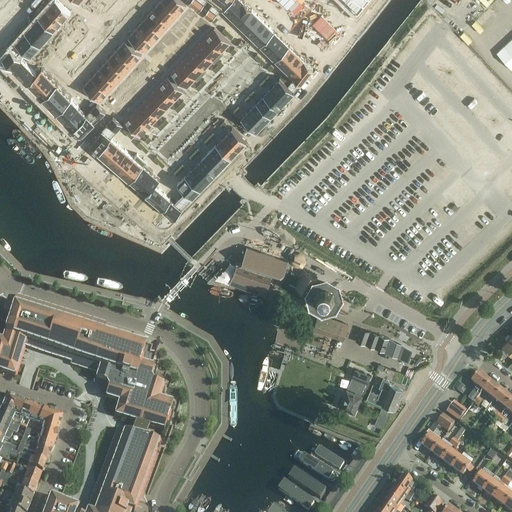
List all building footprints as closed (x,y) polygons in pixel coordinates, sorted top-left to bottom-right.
[(53,0),(48,6),(63,20),(70,13),(70,12),(56,0),(53,0)] [(179,0),(161,0),(161,1),(177,15),(186,6),(179,0)] [(191,0),(189,4),(199,12),(207,0),(191,0)] [(215,0),(204,15),(211,21),(211,20),(216,16),(222,9),(230,0),(215,0)] [(242,0),(230,0),(222,9),(230,16),(244,2),(242,0)] [(343,34),(350,27),(324,0),(319,0),(315,4),(343,34)] [(343,0),(357,14),(368,0),(343,0)] [(468,0),(463,0),(454,11),(472,27),(492,6),(485,0),(480,0),(475,6),(468,0)] [(161,1),(153,10),(169,24),(177,15),(161,1)] [(244,2),(230,16),(237,24),(251,9),(244,2)] [(48,6),(43,12),(58,25),(63,20),(48,6)] [(251,9),(237,24),(245,31),(259,17),(251,9)] [(153,10),(145,19),(161,34),(169,24),(153,10)] [(43,12),(38,17),(53,31),(58,25),(43,12)] [(38,17),(31,25),(47,38),(53,31),(38,17)] [(259,17),(245,31),(252,38),(267,24),(259,17)] [(145,19),(136,28),(153,43),(161,34),(145,19)] [(267,24),(252,38),(260,45),(274,31),(267,24)] [(31,25),(25,32),(40,46),(47,38),(31,25)] [(136,28),(128,38),(144,52),(153,43),(136,28)] [(214,28),(205,37),(221,53),(230,43),(214,28)] [(274,31),(260,45),(267,52),(281,38),(274,31)] [(25,32),(20,38),(35,51),(40,46),(25,32)] [(205,37),(197,46),(213,61),(221,53),(205,37)] [(15,43),(15,44),(22,50),(30,57),(35,51),(20,38),(15,43)] [(281,38),(267,52),(275,60),(289,45),(281,38)] [(125,41),(116,50),(133,65),(141,55),(125,41)] [(2,57),(12,68),(21,59),(17,55),(22,50),(15,44),(11,48),(10,48),(2,57)] [(289,45),(275,60),(283,67),(297,53),(289,45)] [(197,46),(188,55),(204,70),(213,61),(197,46)] [(116,50),(108,60),(124,74),(133,65),(116,50)] [(297,53),(283,67),(291,75),(305,60),(297,53)] [(188,55),(180,64),(195,79),(204,70),(188,55)] [(21,59),(12,68),(27,83),(36,74),(21,59)] [(108,60),(100,69),(116,83),(124,74),(108,60)] [(294,78),(288,86),(294,92),(312,69),(313,69),(313,68),(305,60),(291,75),(294,78)] [(180,64),(171,73),(186,89),(195,79),(180,64)] [(36,74),(27,83),(34,91),(49,77),(41,69),(36,74)] [(100,69),(91,78),(108,93),(116,83),(100,69)] [(168,76),(159,86),(175,101),(184,91),(168,76)] [(49,77),(34,91),(42,99),(57,85),(49,77)] [(91,78),(83,88),(99,102),(108,93),(91,78)] [(279,79),(271,87),(286,101),(294,93),(294,92),(288,86),(284,82),(279,78),(279,79)] [(57,85),(42,99),(49,106),(64,92),(57,85)] [(159,86),(150,94),(166,110),(175,101),(159,86)] [(271,87),(263,95),(278,109),(286,101),(271,87)] [(64,92),(49,106),(56,113),(71,99),(64,92)] [(150,94),(142,103),(157,119),(166,110),(150,94)] [(263,95),(256,102),(271,116),(278,109),(263,95)] [(474,97),(465,104),(468,108),(478,101),(474,97)] [(71,99),(56,113),(64,121),(78,107),(71,99)] [(256,102),(249,110),(263,124),(271,116),(256,102)] [(142,103),(133,112),(149,127),(157,119),(142,103)] [(86,115),(71,129),(78,136),(81,136),(105,113),(106,112),(97,104),(96,104),(96,105),(86,115)] [(78,107),(64,121),(71,129),(86,115),(78,107)] [(241,118),(256,132),(263,124),(249,110),(241,118)] [(133,112),(124,122),(140,137),(149,127),(133,112)] [(94,139),(90,143),(90,147),(98,153),(111,138),(123,124),(113,117),(112,118),(113,118),(95,138),(94,138),(94,139)] [(232,128),(224,136),(238,150),(246,142),(247,142),(245,140),(232,127),(231,128),(232,128)] [(224,136),(216,144),(230,158),(238,150),(224,136)] [(111,138),(98,153),(105,160),(118,145),(111,138)] [(216,144),(208,152),(223,166),(230,158),(216,144)] [(118,145),(105,160),(113,166),(126,151),(118,145)] [(409,158),(415,162),(421,155),(414,150),(409,158)] [(126,151),(113,166),(121,173),(134,158),(126,151)] [(208,152),(201,160),(215,174),(223,166),(208,152)] [(134,158),(121,173),(129,181),(143,165),(134,158)] [(201,160),(193,167),(208,181),(215,174),(201,160)] [(143,165),(129,181),(137,188),(151,172),(143,165)] [(193,167),(185,176),(200,189),(208,181),(193,167)] [(151,172),(137,188),(146,195),(155,185),(159,180),(151,172)] [(177,184),(185,192),(191,198),(192,198),(200,189),(185,176),(178,184),(177,184)] [(155,185),(146,195),(162,209),(171,199),(155,185)] [(171,199),(162,209),(173,218),(174,217),(180,210),(181,210),(192,198),(191,198),(185,192),(175,203),(171,199)] [(297,237),(314,242),(319,226),(302,221),(297,237)] [(271,277),(281,281),(288,262),(247,247),(240,266),(237,264),(231,279),(266,291),(271,277)] [(332,304),(336,296),(334,288),(326,283),(318,286),(317,286),(314,284),(316,280),(304,273),(295,288),(307,295),(310,291),(313,293),(315,302),(323,306),(332,304)] [(144,349),(103,336),(105,329),(14,301),(7,299),(3,314),(10,316),(2,342),(0,341),(0,373),(14,378),(25,344),(72,358),(70,365),(97,373),(95,380),(101,382),(100,386),(101,389),(102,391),(106,393),(104,398),(118,403),(114,416),(136,423),(132,434),(117,429),(85,511),(78,511),(76,511),(78,506),(50,496),(43,511),(125,511),(126,510),(131,511),(133,511),(134,511),(133,511),(135,506),(136,506),(136,505),(138,499),(139,498),(138,498),(140,492),(141,493),(141,491),(143,486),(144,485),(143,485),(145,479),(146,479),(146,478),(148,472),(149,471),(148,471),(150,466),(151,466),(151,465),(151,464),(153,459),(154,458),(153,458),(155,452),(156,452),(156,451),(158,445),(158,446),(159,444),(145,439),(150,428),(163,432),(172,403),(158,399),(163,385),(152,382),(150,377),(153,367),(140,363),(144,349)] [(318,315),(313,330),(337,338),(342,323),(318,315)] [(356,342),(376,349),(384,352),(387,343),(389,339),(380,335),(360,329),(356,342)] [(511,336),(511,337),(510,336),(506,339),(507,340),(502,345),(511,355),(511,354),(511,336)] [(387,343),(384,352),(408,360),(410,352),(389,339),(387,343)] [(207,357),(216,386),(221,384),(219,377),(223,375),(216,354),(207,357)] [(354,412),(361,395),(360,395),(365,383),(366,383),(369,376),(355,370),(352,377),(354,378),(349,390),(347,389),(340,406),(341,407),(341,408),(345,410),(346,409),(354,412)] [(476,386),(477,387),(468,399),(473,403),(478,397),(483,392),(490,382),(484,377),(479,373),(471,383),(476,386)] [(381,392),(399,400),(404,390),(389,384),(390,382),(383,379),(379,388),(382,389),(381,392)] [(490,382),(483,392),(494,400),(494,401),(502,391),(501,391),(490,382)] [(399,400),(381,392),(379,395),(370,391),(366,399),(381,405),(381,403),(395,409),(399,400)] [(511,399),(502,391),(494,401),(505,409),(511,400),(511,399)] [(0,407),(11,412),(17,398),(6,394),(0,407)] [(483,401),(478,397),(473,403),(478,407),(483,401)] [(21,416),(26,402),(17,398),(11,412),(15,414),(14,416),(20,418),(21,416)] [(30,420),(35,405),(26,402),(21,416),(24,417),(30,420)] [(459,420),(466,411),(454,403),(448,413),(459,420)] [(59,426),(62,417),(61,415),(35,405),(30,420),(43,425),(44,421),(59,426)] [(23,420),(20,418),(14,416),(15,414),(11,412),(0,407),(0,417),(19,425),(26,428),(27,426),(21,424),(23,420)] [(496,421),(501,415),(496,411),(490,420),(494,423),(495,421),(496,421)] [(455,423),(443,415),(436,425),(448,433),(455,423)] [(501,415),(496,421),(496,422),(494,425),(499,429),(502,426),(500,425),(505,419),(501,415)] [(0,427),(8,431),(10,426),(17,429),(19,425),(0,417),(0,427)] [(57,435),(59,426),(44,421),(43,425),(42,427),(35,425),(34,428),(57,435)] [(10,439),(13,433),(8,431),(0,427),(0,436),(9,440),(9,439),(10,439)] [(57,435),(34,428),(33,430),(26,428),(26,429),(24,436),(31,438),(32,435),(35,435),(35,434),(40,436),(38,440),(54,444),(57,435)] [(457,442),(461,436),(465,431),(461,428),(454,439),(453,439),(449,445),(452,447),(453,447),(457,442)] [(422,446),(432,454),(440,444),(429,436),(426,434),(422,439),(426,441),(422,446)] [(20,445),(9,440),(0,436),(0,446),(17,453),(20,445)] [(27,440),(31,438),(24,436),(23,437),(21,444),(25,445),(27,440)] [(51,453),(54,444),(38,440),(37,445),(30,443),(29,447),(51,453)] [(45,463),(48,464),(51,453),(29,447),(25,445),(21,444),(20,445),(17,453),(20,454),(22,454),(24,450),(34,453),(33,458),(45,463)] [(450,451),(446,448),(440,444),(432,454),(442,461),(450,451)] [(0,452),(18,459),(20,454),(17,453),(0,446),(0,452)] [(340,471),(344,463),(318,447),(314,455),(340,471)] [(332,484),(337,476),(299,451),(294,459),(332,484)] [(442,461),(452,469),(460,459),(453,454),(450,451),(442,461)] [(42,473),(45,463),(33,458),(22,454),(20,454),(18,459),(28,462),(27,467),(42,473)] [(460,459),(452,469),(463,476),(467,471),(470,474),(474,469),(470,466),(464,462),(460,459)] [(319,499),(326,491),(294,468),(288,477),(319,499)] [(37,486),(41,475),(28,470),(26,476),(21,474),(19,479),(20,479),(24,481),(37,486)] [(498,486),(491,482),(484,492),(494,499),(511,474),(511,471),(510,470),(498,486)] [(474,484),(484,492),(491,482),(478,472),(474,477),(477,479),(474,484)] [(511,496),(505,492),(511,481),(511,474),(494,499),(504,507),(511,496)] [(395,487),(412,498),(417,502),(420,498),(415,495),(416,494),(411,491),(415,485),(402,476),(395,487)] [(33,497),(37,486),(24,481),(20,479),(16,491),(17,491),(33,497)] [(308,511),(314,503),(283,480),(277,489),(308,511)] [(412,498),(395,487),(388,496),(401,505),(405,500),(409,503),(412,498)] [(29,508),(33,497),(17,491),(13,501),(11,501),(9,506),(6,504),(5,509),(9,511),(12,511),(27,511),(29,508)] [(401,505),(388,496),(381,506),(388,511),(397,511),(401,505)] [(430,511),(431,511),(437,511),(443,504),(432,497),(425,507),(430,510),(430,511)]
